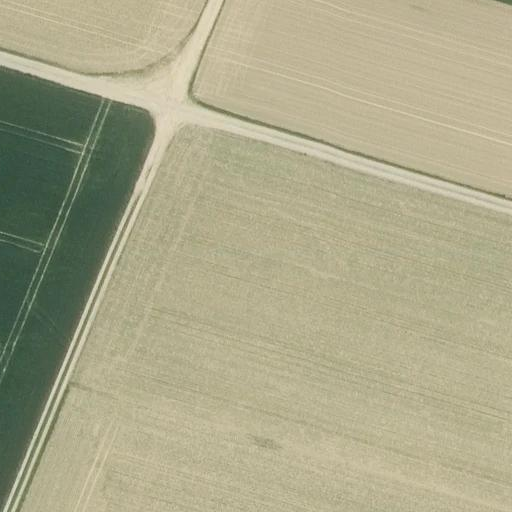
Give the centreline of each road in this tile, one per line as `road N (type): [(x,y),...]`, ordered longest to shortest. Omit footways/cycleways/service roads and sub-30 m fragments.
road 1 (track): [(11,511),(167,112)]
road 2 (track): [(511,215),(167,112)]
road 3 (track): [(167,112),(0,64)]
road 4 (track): [(167,112),(218,0)]
